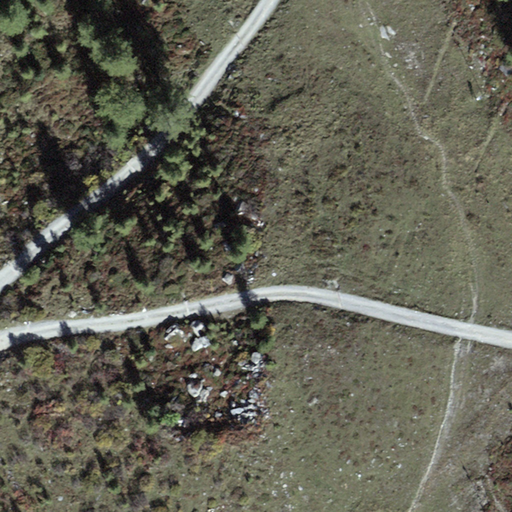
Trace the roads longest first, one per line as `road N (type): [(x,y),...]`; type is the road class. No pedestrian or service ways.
road 1 (track): [(0,338),(272,295),(315,296),(511,341)]
road 2 (track): [(271,0),(159,144),(0,282)]
